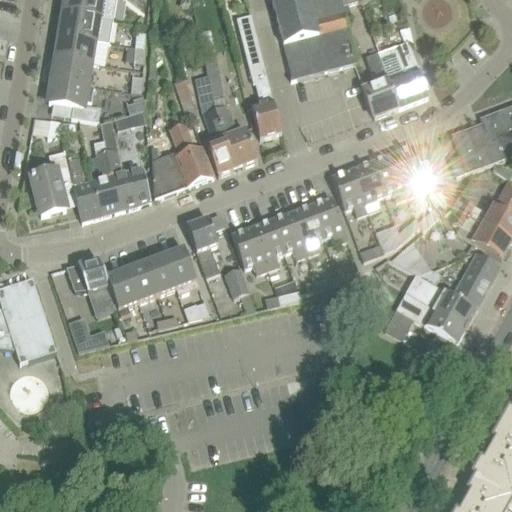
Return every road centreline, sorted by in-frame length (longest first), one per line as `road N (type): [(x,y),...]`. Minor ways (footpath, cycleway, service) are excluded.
road 1 (residential): [(456,104),(78,248),(0,255)]
road 2 (residential): [(0,203),(33,0)]
road 3 (tertiary): [(407,511),(503,342)]
